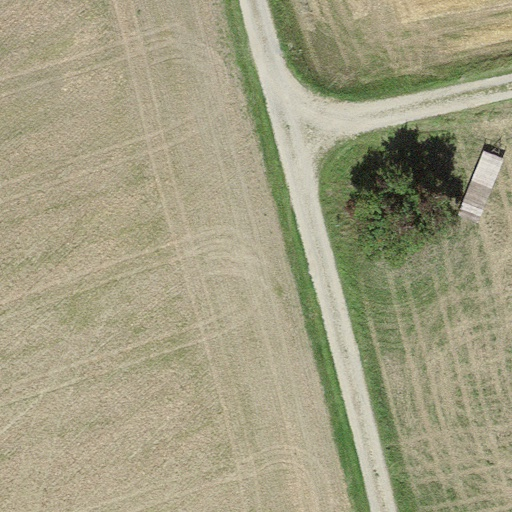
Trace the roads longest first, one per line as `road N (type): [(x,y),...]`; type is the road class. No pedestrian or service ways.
road 1 (track): [(263,0),(386,511)]
road 2 (track): [(511,113),(301,154)]
